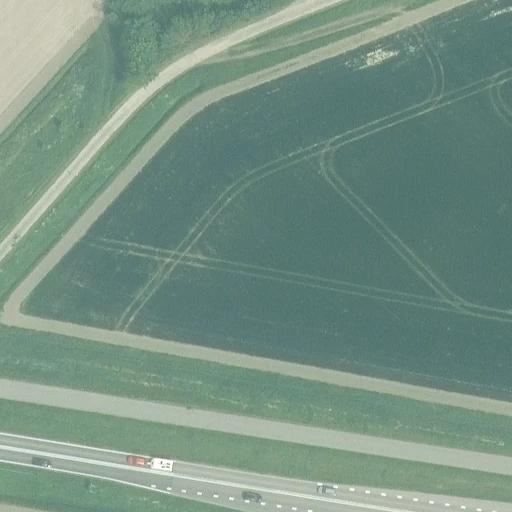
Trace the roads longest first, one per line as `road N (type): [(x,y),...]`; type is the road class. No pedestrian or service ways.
road 1 (unclassified): [(511,469),(0,391)]
road 2 (unclassified): [(0,257),(156,81),(210,49),(335,0)]
road 3 (trunk): [(0,448),(392,511)]
